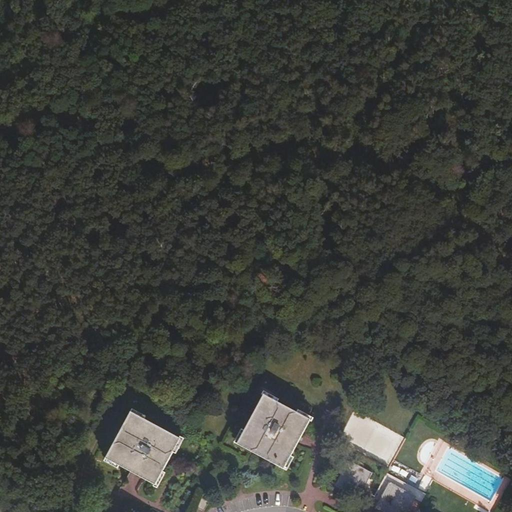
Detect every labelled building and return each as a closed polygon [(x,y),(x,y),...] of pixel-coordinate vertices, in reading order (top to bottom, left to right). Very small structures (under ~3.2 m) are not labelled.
[(295,473),(323,424),(276,399),(249,448),(295,473)] [(339,441),(388,464),(402,435),(353,413),(339,441)] [(164,491),(191,443),(145,417),(119,468),(164,491)] [(387,511),(416,511),(423,500),(400,487),(390,504),(372,493),(382,476),(360,464),(347,490),(369,502),(371,499),(382,506),(380,508),(387,511)] [(393,465),(391,469),(410,479),(408,483),(416,487),(422,475),(404,466),(403,470),(393,465)]
